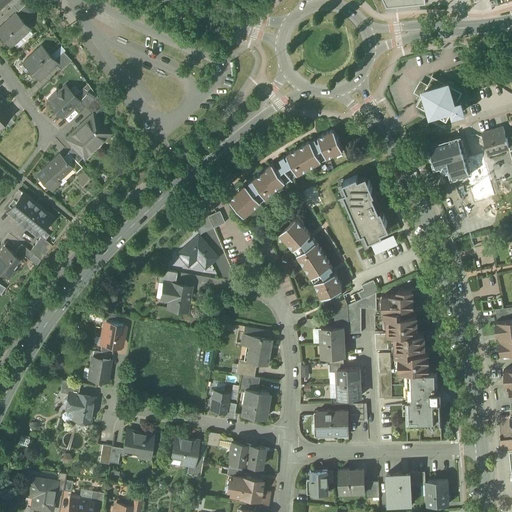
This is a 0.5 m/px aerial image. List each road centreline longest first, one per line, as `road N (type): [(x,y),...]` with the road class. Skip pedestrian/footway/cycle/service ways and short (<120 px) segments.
road 1 (secondary): [(293,80),(91,267),(26,353),(0,406)]
road 2 (tertiary): [(351,87),(425,215),(471,370)]
road 3 (residential): [(288,438),(291,362),(282,302),(263,289),(233,285)]
road 4 (residential): [(288,438),(113,407)]
road 5 (secondary): [(370,36),(511,20)]
